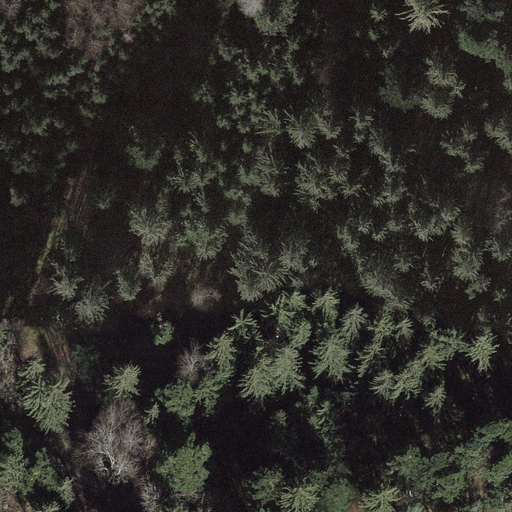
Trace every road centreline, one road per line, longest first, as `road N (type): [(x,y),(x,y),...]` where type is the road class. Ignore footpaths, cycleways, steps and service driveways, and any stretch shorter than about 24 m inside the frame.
road 1 (track): [(0,455),(147,511)]
road 2 (track): [(511,75),(415,0)]
